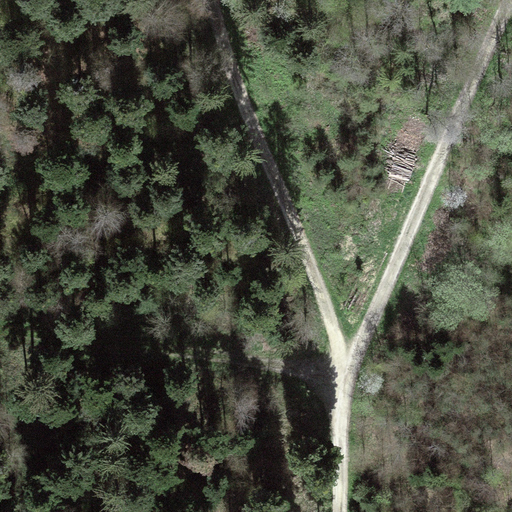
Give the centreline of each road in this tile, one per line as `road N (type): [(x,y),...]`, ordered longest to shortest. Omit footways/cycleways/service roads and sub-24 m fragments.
road 1 (track): [(500,0),(346,376),(338,511)]
road 2 (track): [(221,0),(346,376)]
road 3 (track): [(346,376),(0,331)]
